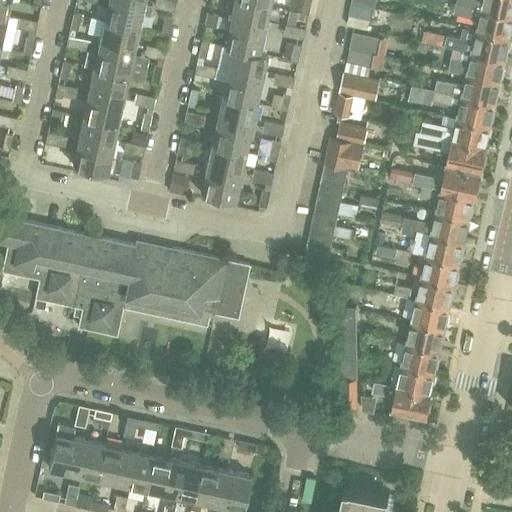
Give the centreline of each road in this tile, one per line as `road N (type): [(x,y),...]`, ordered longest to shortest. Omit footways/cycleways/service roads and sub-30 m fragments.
road 1 (residential): [(328,0),(275,225),(253,229),(147,207)]
road 2 (residential): [(305,430),(41,377)]
road 3 (residential): [(147,207),(192,0)]
road 4 (residential): [(18,179),(57,0)]
road 5 (residential): [(459,463),(305,430)]
road 6 (residential): [(459,463),(493,311)]
road 7 (residential): [(147,207),(18,179)]
road 8 (residential): [(11,503),(41,377)]
